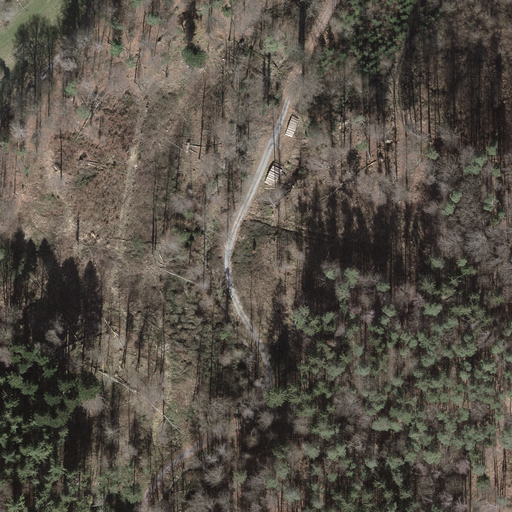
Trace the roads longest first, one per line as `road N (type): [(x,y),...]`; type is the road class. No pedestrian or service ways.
road 1 (track): [(139,511),(169,466),(251,423),(267,396),(271,369),(235,296),(229,263),(293,87),(337,0)]
road 2 (track): [(102,0),(84,33),(0,124)]
